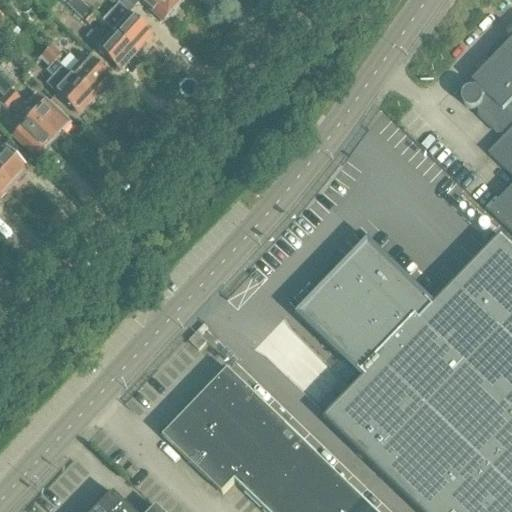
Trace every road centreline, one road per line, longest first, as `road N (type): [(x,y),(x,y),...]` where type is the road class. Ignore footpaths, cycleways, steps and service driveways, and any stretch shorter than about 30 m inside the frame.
road 1 (tertiary): [(0,510),(319,154),(430,0)]
road 2 (unclassified): [(0,350),(335,0)]
